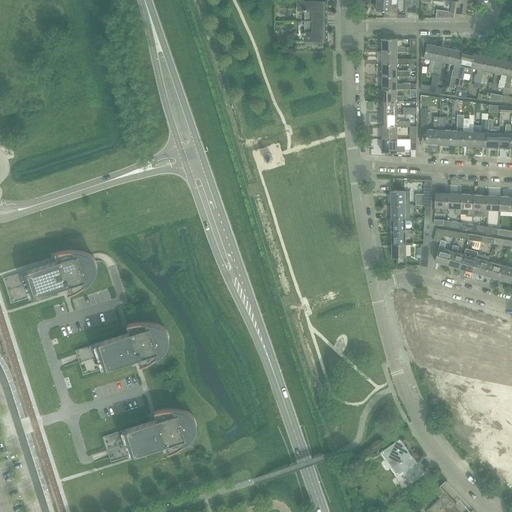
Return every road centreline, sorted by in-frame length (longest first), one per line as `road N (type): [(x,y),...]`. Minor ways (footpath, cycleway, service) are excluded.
road 1 (residential): [(488,511),(425,439),(399,385),(373,284)]
road 2 (primary): [(320,511),(254,321)]
road 3 (primary): [(254,321),(197,151)]
road 4 (primary): [(184,163),(221,263),(254,321)]
road 5 (residential): [(67,416),(42,329),(119,302)]
road 6 (residential): [(511,176),(352,167)]
road 7 (residential): [(352,167),(345,25)]
road 8 (residential): [(487,28),(345,25)]
road 9 (residential): [(511,305),(415,279),(373,284)]
road 10 (primary): [(197,151),(151,26)]
road 11 (primary): [(151,26),(180,149)]
